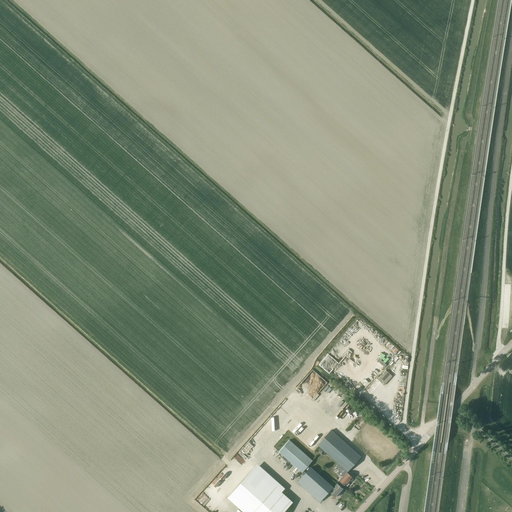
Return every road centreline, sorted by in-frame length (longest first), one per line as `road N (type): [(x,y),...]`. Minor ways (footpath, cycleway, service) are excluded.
road 1 (track): [(419,446),(403,427),(473,0)]
road 2 (track): [(434,326),(468,106)]
road 3 (track): [(492,364),(511,175)]
road 4 (unclassified): [(361,511),(454,406)]
